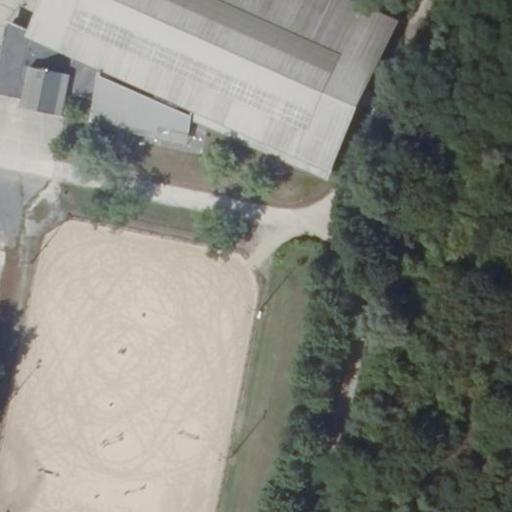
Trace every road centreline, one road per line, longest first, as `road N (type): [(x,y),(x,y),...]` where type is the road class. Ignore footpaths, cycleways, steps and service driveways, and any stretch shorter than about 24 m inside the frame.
road 1 (track): [(0,156),(321,225),(419,0)]
road 2 (unknown): [(321,225),(358,250),(362,313),(332,450),(300,511)]
